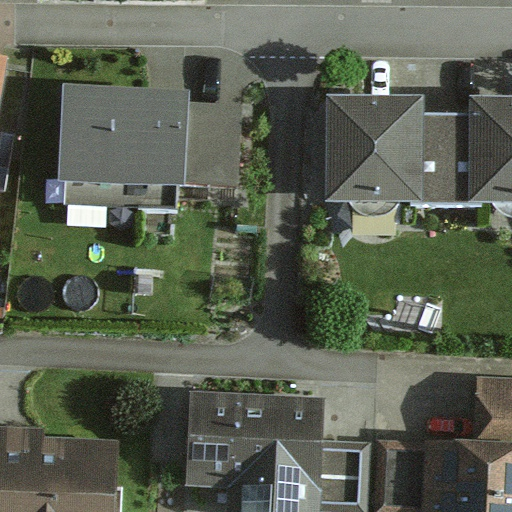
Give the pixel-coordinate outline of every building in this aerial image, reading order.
[(181,106),(68,102),(64,190),(178,194),(181,106)] [(511,118),(447,119),(447,211),(511,211),(511,118)] [(447,119),(333,119),(333,211),(447,211),(447,119)] [(487,459),(437,457),(434,511),(511,511),(511,393),(490,393),(487,459)] [(321,511),(326,404),(190,398),(187,492),(228,494),(227,511),(321,511)] [(37,441),(0,439),(0,511),(107,511),(111,453),(36,449),(37,441)]
